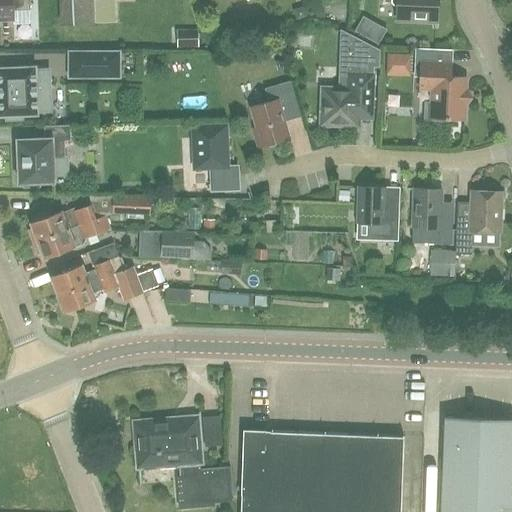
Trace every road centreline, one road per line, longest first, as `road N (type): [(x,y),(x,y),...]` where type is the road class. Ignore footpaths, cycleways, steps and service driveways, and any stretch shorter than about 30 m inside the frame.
road 1 (secondary): [(40,379),(145,347),(511,361)]
road 2 (residential): [(263,180),(362,155),(439,161),(511,152)]
road 3 (unclassified): [(91,511),(40,379)]
